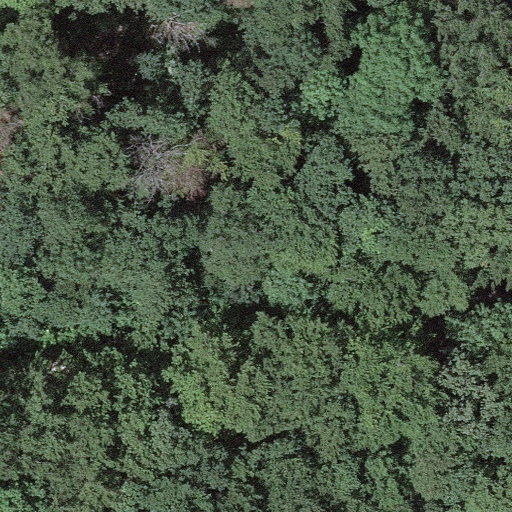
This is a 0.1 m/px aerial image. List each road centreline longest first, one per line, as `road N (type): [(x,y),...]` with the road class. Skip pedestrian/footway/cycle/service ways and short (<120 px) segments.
road 1 (track): [(146,360),(511,299)]
road 2 (track): [(0,378),(146,360)]
